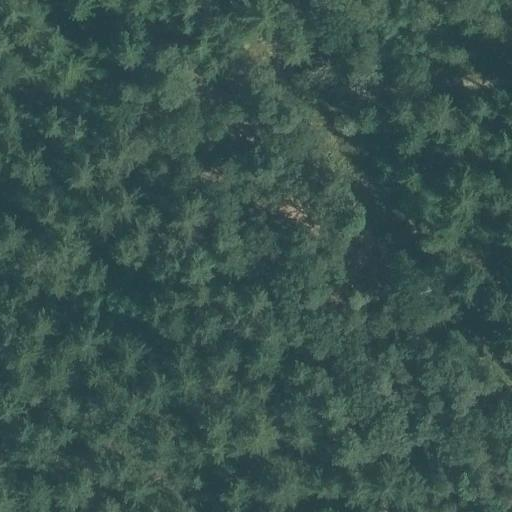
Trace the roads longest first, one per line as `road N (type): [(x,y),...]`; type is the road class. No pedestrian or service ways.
road 1 (track): [(300,89),(167,98),(0,88)]
road 2 (track): [(511,80),(300,89)]
